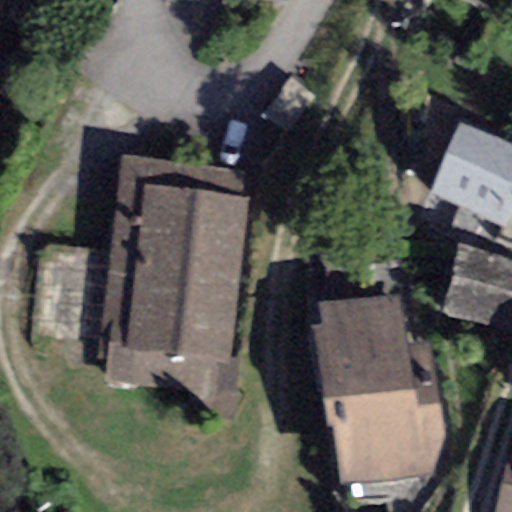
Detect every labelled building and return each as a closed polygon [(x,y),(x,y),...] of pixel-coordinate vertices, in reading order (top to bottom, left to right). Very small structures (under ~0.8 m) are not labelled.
[(511,214),(511,145),(458,123),(426,198),(505,231),(511,214)] [(243,170),(122,156),(99,359),(108,360),(106,379),(234,393),(237,359),(230,358),(248,200),(240,199),(243,170)] [(58,240),(53,272),(103,280),(108,248),(58,240)] [(511,257),(459,244),(441,314),(511,332),(511,257)] [(400,295),(317,302),(321,324),(312,326),(328,428),(332,427),(342,489),(432,477),(446,440),(432,346),(407,347),(400,295)] [(511,511),(511,467),(505,466),(493,511),(511,511)]
